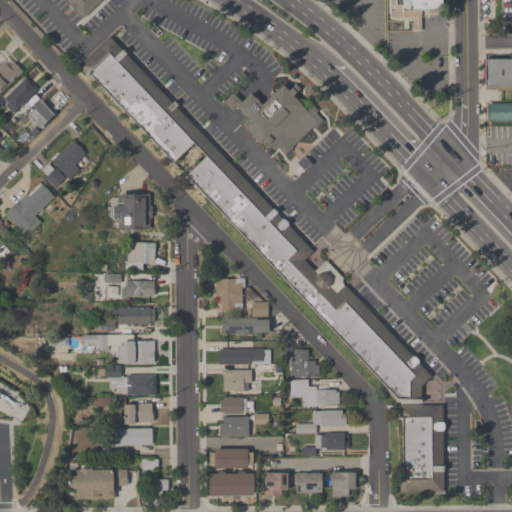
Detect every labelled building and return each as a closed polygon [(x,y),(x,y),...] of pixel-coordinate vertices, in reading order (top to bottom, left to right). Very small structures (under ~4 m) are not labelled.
[(102,0),(81,19),(63,0),(102,0)] [(388,0),(389,19),(441,19),(441,0),(388,0)] [(442,390),(443,493),(400,493),(399,405),(187,174),(206,157),(195,146),(191,146),(171,164),(80,64),(111,35),(311,253),(304,260),(314,271),(322,271),(329,265),(342,278),(342,281),(442,390)] [(511,59),(484,59),(484,91),(511,90),(511,59)] [(38,91),(25,78),(1,102),(14,115),(38,91)] [(284,155),(276,147),(268,154),(242,125),(286,85),(320,122),(284,155)] [(54,115),(40,101),(18,122),(33,136),(54,115)] [(511,121),(485,121),(485,105),(511,105),(511,121)] [(89,158),(73,141),(39,173),(55,190),(89,158)] [(35,216),(54,197),(38,182),(5,215),(26,237),(41,222),(35,216)] [(149,232),(149,196),(114,196),(114,232),(149,232)] [(143,271),(143,265),(154,265),(154,244),(126,244),(127,272),(143,271)] [(216,311),(241,311),(241,280),(216,280),(216,311)] [(153,281),(121,281),(121,299),(153,299),(153,281)] [(222,335),(268,335),(268,304),(251,304),(251,319),(222,319),(222,335)] [(154,325),(154,308),(114,308),(114,325),(154,325)] [(284,355),(291,355),(290,378),(318,378),(318,361),(308,361),(308,350),(293,350),(293,334),(284,334),(284,355)] [(82,336),(82,351),(108,351),(108,336),(82,336)] [(153,364),(153,342),(110,342),(110,364),(153,364)] [(219,365),(263,365),(263,348),(219,348),(219,365)] [(155,396),(155,376),(120,376),(120,368),(108,368),(108,396),(155,396)] [(222,370),(222,392),(250,392),(250,370),(222,370)] [(291,381),(291,398),(304,398),(304,407),(338,407),(338,389),(308,389),(308,381),(291,381)] [(220,398),(220,414),(245,414),(245,398),(220,398)] [(153,403),(124,403),(124,423),(153,423),(153,403)] [(346,411),(312,411),(312,424),(295,424),(295,434),(316,434),(315,450),(348,450),(348,434),(317,433),(317,427),(346,427),(346,411)] [(253,438),(253,418),(219,418),(219,438),(253,438)] [(152,429),(108,429),(108,447),(152,447),(152,429)] [(210,449),(210,469),(249,469),(249,449),(210,449)] [(114,500),(114,488),(126,488),(126,470),(68,470),(68,492),(75,492),(75,500),(114,500)] [(354,473),(331,473),(331,497),(354,497),(354,473)] [(262,498),(286,498),(286,474),(262,474),(262,498)] [(208,498),(253,498),(253,475),(208,475),(208,498)] [(294,475),(294,495),(320,495),(320,475),(294,475)] [(160,508),(160,498),(166,498),(166,480),(152,480),(152,508),(160,508)]
